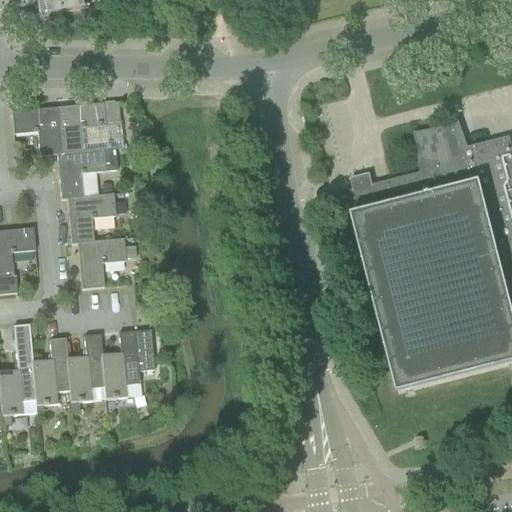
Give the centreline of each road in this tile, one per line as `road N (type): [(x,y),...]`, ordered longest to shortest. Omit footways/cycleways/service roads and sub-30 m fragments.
road 1 (tertiary): [(334,511),(269,68)]
road 2 (tertiary): [(269,68),(0,71)]
road 3 (tertiary): [(511,5),(269,68)]
road 4 (residential): [(57,315),(43,190),(0,194)]
